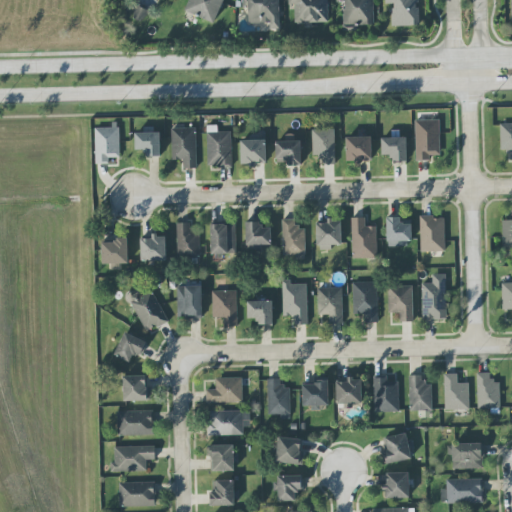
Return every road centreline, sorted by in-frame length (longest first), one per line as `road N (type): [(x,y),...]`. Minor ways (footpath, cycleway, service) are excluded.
road 1 (tertiary): [(0,94),(511,80)]
road 2 (tertiary): [(453,60),(0,70)]
road 3 (residential): [(511,188),(137,199)]
road 4 (residential): [(511,347),(179,357)]
road 5 (residential): [(474,348),(467,82)]
road 6 (residential): [(179,357),(180,511)]
